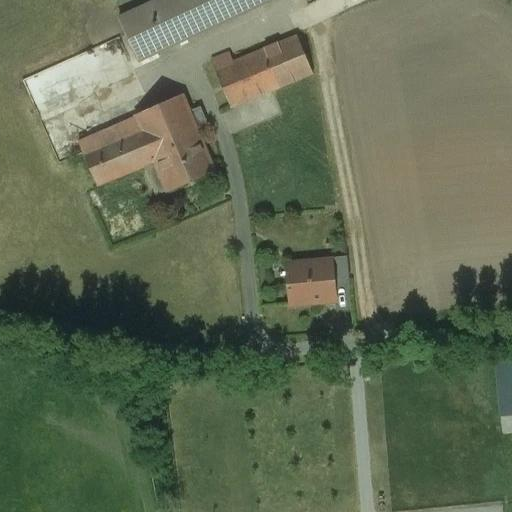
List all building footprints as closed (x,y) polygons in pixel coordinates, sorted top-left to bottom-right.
[(176,0),(180,6),(193,33),(261,0),(176,0)] [(180,6),(124,32),(136,59),(193,33),(180,6)] [(293,35),(259,50),(275,86),(309,72),(293,35)] [(101,45),(28,80),(40,104),(77,86),(74,80),(109,63),(101,45)] [(205,58),(211,71),(230,62),(224,49),(205,58)] [(211,71),(226,107),(275,86),(259,50),(230,62),(211,71)] [(135,130),(124,135),(133,156),(144,151),(194,130),(194,128),(187,112),(180,96),(130,117),(135,130)] [(197,107),(187,112),(194,128),(204,123),(197,107)] [(135,130),(130,117),(88,135),(93,148),(124,135),(135,130)] [(150,165),(139,170),(151,198),(212,171),(194,130),(144,151),(150,165)] [(94,185),(139,170),(150,165),(144,151),(133,156),(124,135),(93,148),(80,154),(83,161),(94,185)] [(330,261),(333,294),(335,294),(337,294),(338,293),(338,291),(339,288),(339,287),(341,286),(342,285),(345,285),(347,284),(348,283),(348,282),(346,257),(330,258),(330,261)] [(330,261),(287,266),(291,304),(312,302),(314,304),(320,304),(322,301),(334,300),(333,294),(330,261)] [(511,356),(498,358),(511,488),(511,356)] [(496,360),(389,371),(402,511),(430,511),(511,504),(496,360)] [(393,511),(379,373),(343,376),(356,511),(393,511)] [(227,511),(215,390),(162,395),(174,511),(227,511)]
